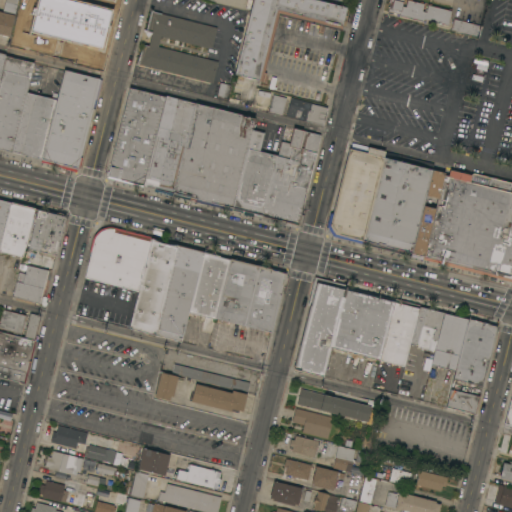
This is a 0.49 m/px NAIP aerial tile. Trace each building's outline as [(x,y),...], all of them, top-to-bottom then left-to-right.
[(18,0),(15,14),(3,11),(5,0),(18,0)] [(252,0),(317,0),(347,8),(341,30),(278,14),(261,81),(234,74),(252,0)] [(424,19),(423,21),(399,15),(400,13),(388,11),(390,0),(402,0),(402,6),(405,6),(406,0),(411,0),(411,1),(419,2),(420,1),(423,1),(423,3),(424,4),(422,11),(426,12),(428,3),(431,3),(431,5),(448,10),(449,8),(452,8),(448,24),(424,19)] [(161,36),(158,46),(218,61),(213,83),(138,64),(143,44),(148,46),(152,31),(146,30),(151,10),(217,27),(211,49),(161,36)] [(0,11),(15,15),(9,36),(0,33),(0,11)] [(481,25),(478,36),(451,29),(454,18),(481,25)] [(102,36),(99,49),(107,51),(106,55),(107,56),(105,64),(103,64),(102,68),(74,61),(77,49),(85,51),(86,45),(62,39),(65,27),(102,36)] [(34,63),(26,92),(11,152),(0,149),(0,74),(5,55),(34,63)] [(64,70),(99,79),(94,99),(97,99),(95,108),(92,108),(80,157),(82,157),(80,166),(79,166),(78,169),(77,168),(76,172),(61,168),(61,167),(41,162),(41,159),(56,100),(64,70)] [(220,82),(231,85),(227,100),(216,98),(220,82)] [(143,185),(107,176),(129,88),(165,97),(143,185)] [(56,100),(41,159),(11,152),(26,92),(56,100)] [(286,98),(282,114),(269,111),(270,107),(273,94),(286,98)] [(172,196),(154,191),(155,188),(143,185),(165,97),(165,95),(195,103),(173,193),(172,196)] [(297,119),(298,117),(295,116),(294,117),(286,115),(291,97),(311,102),(311,103),(327,107),(323,125),(297,119)] [(231,210),(194,201),(195,198),(190,197),(189,200),(174,196),(174,193),(173,193),(195,103),(255,118),(252,129),(231,208),(231,210)] [(281,141),(290,143),(293,128),(320,135),(301,214),(304,215),(300,229),(284,225),(284,224),(273,221),(272,223),(262,220),(263,217),(262,216),(278,155),(281,141)] [(261,218),(243,214),(244,211),(231,208),(252,129),(264,132),(259,151),(278,155),(262,216),(261,218)] [(361,243),(333,236),(327,226),(330,213),(333,214),(349,148),(359,151),(360,145),(385,151),(383,157),(361,243)] [(395,160),(397,153),(433,163),(432,169),(426,195),(423,205),(411,254),(411,256),(361,243),(383,157),(395,160)] [(444,174),(448,175),(449,169),(470,175),(473,173),(511,182),(511,278),(443,261),(442,264),(424,260),(425,257),(423,256),(435,208),(437,198),(444,174)] [(426,195),(432,169),(444,172),(444,174),(437,198),(426,195)] [(0,197),(2,198),(2,200),(10,202),(0,242),(0,197)] [(22,256),(0,250),(0,242),(10,202),(12,203),(12,201),(25,204),(25,206),(35,208),(25,247),(22,256)] [(422,259),(411,256),(412,255),(411,254),(423,205),(435,208),(423,256),(422,259)] [(35,208),(65,216),(56,255),(25,247),(35,208)] [(85,278),(91,251),(89,251),(92,239),(94,236),(95,233),(97,231),(100,229),(103,227),(105,227),(109,226),(112,226),(151,236),(138,291),(85,278)] [(156,334),(129,328),(138,291),(151,236),(161,239),(161,241),(168,242),(169,240),(179,243),(178,246),(156,334)] [(181,341),(156,334),(178,246),(203,252),(188,311),(181,341)] [(211,332),(201,330),(204,315),(188,311),(203,252),(229,259),(214,318),(211,332)] [(229,259),(257,265),(242,325),(214,318),(229,259)] [(48,270),(40,303),(12,296),(18,272),(25,273),(27,265),(48,270)] [(285,272),(271,332),(242,325),(257,265),(285,272)] [(379,359),(330,347),(323,376),(294,369),(309,305),(307,305),(314,276),(346,284),(346,287),(395,299),(379,359)] [(395,298),(419,304),(419,306),(410,342),(404,366),(379,359),(395,299),(395,298)] [(419,306),(443,312),(437,340),(430,338),(427,349),(417,347),(417,344),(410,342),(419,306)] [(0,316),(2,309),(26,315),(26,316),(27,316),(25,321),(26,321),(25,328),(24,328),(22,333),(22,332),(21,333),(0,327),(0,316)] [(30,313),(40,315),(40,316),(41,317),(36,339),(34,338),(34,340),(24,337),(30,313)] [(431,364),(444,313),(467,319),(455,370),(431,364)] [(467,319),(496,326),(482,385),(457,379),(455,387),(451,386),(455,370),(467,319)] [(36,340),(31,361),(29,361),(28,362),(30,362),(25,383),(0,376),(0,331),(24,337),(34,340),(36,340)] [(249,382),(247,392),(170,373),(173,363),(249,382)] [(178,376),(173,396),(170,395),(169,400),(154,396),(160,372),(178,376)] [(511,427),(511,382),(503,425),(511,427)] [(231,393),(232,390),(247,394),(242,411),(231,408),(230,411),(191,401),(191,400),(189,399),(189,396),(192,397),(195,383),(231,393)] [(371,406),(367,421),(297,404),(301,389),(371,406)] [(446,406),(450,389),(479,396),(474,414),(446,406)] [(332,417),(327,438),(302,432),(304,424),(292,421),(295,408),(332,417)] [(87,432),(84,444),(77,442),(75,448),(50,442),(53,431),(56,432),(58,425),(87,432)] [(318,441),(318,442),(319,442),(318,445),(317,444),(315,453),(316,454),(316,456),(314,455),(314,457),(291,451),(292,446),(289,446),(291,439),(294,440),(295,435),(318,441)] [(386,439),(383,452),(373,449),(377,437),(386,439)] [(86,456),(89,444),(106,448),(103,461),(86,456)] [(338,445),(355,449),(350,472),(337,469),(337,467),(333,466),(338,445)] [(169,455),(164,475),(137,468),(143,448),(169,455)] [(83,458),(80,471),(77,470),(76,474),(88,476),(88,474),(99,477),(97,485),(86,482),(86,481),(75,479),(76,474),(69,473),(69,474),(48,468),(48,467),(44,466),(47,456),(51,457),(53,450),(83,458)] [(377,462),(376,465),(370,463),(371,461),(368,460),(370,452),(382,455),(380,463),(377,462)] [(285,474),(287,467),(283,466),(285,458),(311,464),(307,479),(285,474)] [(92,472),(94,461),(82,459),(80,469),(92,472)] [(511,461),(511,480),(499,477),(503,462),(508,464),(509,461),(511,461)] [(103,472),(103,474),(99,473),(99,471),(96,471),(97,463),(101,464),(101,463),(104,464),(116,467),(116,470),(114,469),(113,475),(103,472)] [(176,478),(178,469),(188,471),(189,467),(186,466),(187,464),(220,472),(219,478),(221,479),(220,483),(218,482),(216,488),(176,478)] [(344,473),(343,478),(337,476),(333,488),(332,488),(332,490),(312,485),(313,483),(311,483),(315,466),(344,473)] [(389,481),(392,468),(411,472),(408,485),(389,481)] [(447,477),(445,486),(442,486),(440,491),(415,484),(419,470),(447,477)] [(135,471),(148,474),(143,498),(130,495),(135,471)] [(370,503),(359,500),(365,476),(376,479),(370,503)] [(64,485),(63,490),(68,491),(65,502),(60,501),(41,496),(42,494),(38,493),(40,484),(45,485),(46,480),(64,485)] [(302,488),(298,504),(294,503),(293,505),(272,500),(273,498),(269,498),(273,481),(302,488)] [(221,497),(217,511),(209,511),(185,506),(186,505),(163,500),(163,501),(157,500),(160,491),(165,492),(167,483),(221,497)] [(511,486),(511,507),(498,504),(499,502),(494,501),(499,484),(504,485),(504,484),(511,486)] [(326,511),(313,509),(314,503),(313,503),(315,495),(316,495),(317,491),(339,497),(335,511),(326,511)] [(436,501),(435,503),(440,504),(438,511),(409,511),(394,508),(394,507),(384,505),(388,491),(396,493),(396,492),(403,494),(403,493),(436,501)] [(128,494),(126,505),(115,502),(117,492),(128,494)] [(124,511),(128,497),(140,500),(137,511),(124,511)] [(356,500),(354,510),(340,507),(342,497),(356,500)] [(114,505),(114,506),(116,507),(114,511),(94,511),(97,501),(114,505)] [(355,511),(358,501),(370,504),(367,511),(355,511)] [(30,511),(32,507),(35,508),(36,502),(56,507),(55,510),(61,511),(30,511)] [(151,511),(154,503),(186,511),(185,511),(151,511)]
